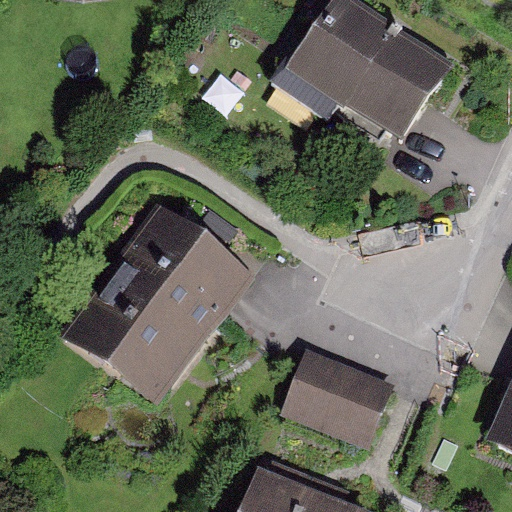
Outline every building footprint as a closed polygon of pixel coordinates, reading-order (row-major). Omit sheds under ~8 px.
[(368,0),(361,0),(310,79),(430,157),(484,75),(368,0)] [(264,283),(162,211),(69,342),(171,414),(264,283)] [(402,399),(316,367),(293,429),(379,461),(402,399)] [(511,426),(499,456),(511,461),(511,426)] [(340,511),(277,487),(267,511),(340,511)]
